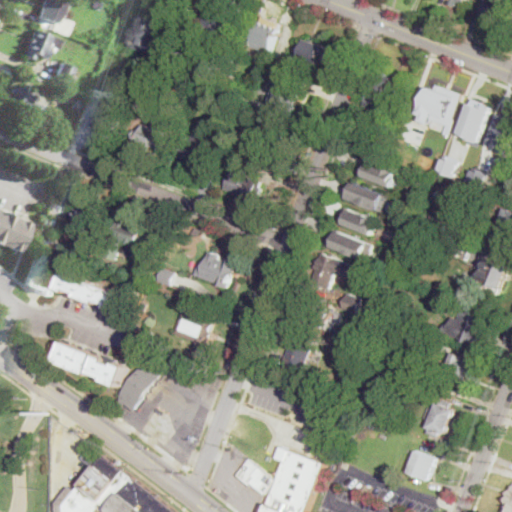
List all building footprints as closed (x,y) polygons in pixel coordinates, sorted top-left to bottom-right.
[(65,0),(57,23),(39,16),(45,0),(65,0)] [(215,0),(221,0),(239,7),(237,11),(241,13),(235,29),(238,30),(235,37),(230,35),(228,40),(210,33),(212,28),(204,25),(210,10),(208,9),(211,1),(214,2),(215,0)] [(511,0),(511,2),(511,21),(489,12),(491,8),(486,7),(488,0),(511,0)] [(169,23),(158,52),(144,47),(144,49),(133,45),(146,11),(167,20),(166,22),(169,23)] [(283,28),(272,56),(261,52),(262,49),(253,46),(263,20),(283,28)] [(60,41),(57,50),(53,49),(52,53),(48,52),(45,59),(34,55),(33,58),(23,54),(33,30),(60,41)] [(333,48),(328,62),(320,59),(318,64),(311,61),(309,66),(299,62),(301,57),(295,54),(300,41),(307,44),(309,39),(333,48)] [(282,63),(279,70),(270,66),(273,59),(282,63)] [(299,77),(287,72),(292,60),(304,66),(299,77)] [(71,78),(69,84),(52,78),(58,62),(72,68),(69,78),(71,78)] [(189,83),(174,78),(179,65),(193,71),(189,83)] [(409,77),(406,83),(413,85),(407,99),(402,97),(403,94),(385,86),(375,111),(363,106),(373,80),(379,83),(385,68),(409,77)] [(283,84),(302,91),(295,110),(293,110),(292,114),(280,110),(282,106),(270,101),(275,87),(281,90),(283,84)] [(465,94),(455,119),(468,123),(462,139),(431,127),(432,123),(424,120),(427,113),(423,111),(432,86),(438,88),(440,84),(465,94)] [(25,90),(24,93),(35,96),(33,102),(40,105),(36,117),(5,106),(8,97),(6,96),(7,92),(9,93),(11,85),(25,90)] [(258,113),(244,108),(248,97),(262,102),(258,113)] [(471,136),(469,142),(480,147),(496,105),(475,97),(462,132),(471,136)] [(125,110),(116,138),(106,135),(107,130),(102,129),(104,124),(93,121),(99,102),(125,110)] [(491,144),(511,152),(511,150),(511,111),(505,109),(491,144)] [(146,123),(155,127),(156,125),(173,131),(165,151),(134,139),(138,128),(143,130),(146,123)] [(286,133),(271,161),(256,152),(271,124),(286,133)] [(209,165),(195,160),(194,161),(182,157),(189,138),(215,148),(209,165)] [(395,186),(401,171),(373,159),(367,174),(395,186)] [(386,170),(374,201),(357,195),(359,190),(357,189),(364,170),(367,172),(370,164),(386,170)] [(490,186),(493,171),(476,166),(472,182),(490,186)] [(266,187),(261,201),(230,190),(237,170),(260,178),(258,184),(266,187)] [(429,183),(423,189),(417,183),(424,177),(429,183)] [(411,186),(405,197),(393,191),(398,179),(411,186)] [(393,195),(357,181),(351,197),(387,211),(393,195)] [(481,204),(475,210),(471,206),(476,200),(481,204)] [(84,207),(92,210),(93,207),(97,209),(96,211),(105,214),(99,233),(76,225),(78,219),(74,218),(77,208),(83,210),(84,207)] [(511,246),(500,242),(506,225),(503,224),(508,207),(511,208),(511,246)] [(377,232),(381,216),(351,208),(347,224),(377,232)] [(0,211),(27,222),(16,251),(0,244),(0,211)] [(365,217),(356,247),(343,243),(352,213),(365,217)] [(134,256),(119,250),(121,245),(113,242),(122,218),(145,227),(134,256)] [(438,227),(429,251),(417,247),(423,229),(424,229),(426,223),(438,227)] [(204,228),(202,236),(194,234),(197,226),(204,228)] [(335,246),(370,259),(376,242),(341,229),(335,246)] [(464,242),(459,256),(447,252),(452,238),(464,242)] [(222,258),(229,260),(230,257),(241,261),(231,287),(199,275),(201,266),(206,267),(212,250),(224,254),(222,258)] [(358,265),(354,275),(347,272),(346,276),(340,274),(334,290),(324,287),(323,289),(313,286),(325,253),(358,265)] [(65,265),(54,295),(25,284),(36,254),(65,265)] [(511,266),(502,294),(490,290),(493,282),(483,278),(491,256),(511,263),(511,266)] [(435,262),(432,271),(424,268),(427,260),(435,262)] [(174,286),(160,281),(165,268),(179,273),(174,286)] [(67,272),(61,288),(71,292),(72,289),(83,294),(82,297),(101,304),(102,302),(112,306),(112,308),(123,312),(129,295),(67,272)] [(367,300),(361,313),(346,307),(351,294),(367,300)] [(337,321),(333,331),(303,319),(311,300),(330,306),(326,317),(337,321)] [(464,310),(497,322),(492,335),(485,333),(480,346),(445,332),(448,323),(452,325),(455,317),(461,319),(464,310)] [(206,315),(204,318),(216,323),(206,346),(177,333),(187,311),(195,315),(197,311),(206,315)] [(304,370),(286,361),(301,328),(320,337),(304,370)] [(67,340),(59,360),(94,374),(95,371),(110,376),(109,379),(124,385),(131,365),(121,361),(120,364),(111,360),(111,358),(67,340)] [(421,360),(409,355),(414,343),(426,348),(421,360)] [(477,361),(471,377),(469,377),(465,387),(446,379),(456,352),(477,361)] [(167,370),(137,411),(122,400),(136,377),(152,359),(167,370)] [(363,367),(357,379),(346,374),(351,361),(363,367)] [(449,434),(442,431),(440,437),(428,432),(442,398),(454,403),(452,407),(459,410),(449,434)] [(310,511),(269,511),(288,462),(280,459),(284,446),(329,463),(310,511)] [(439,458),(430,479),(411,472),(419,450),(439,458)] [(98,459),(94,466),(83,457),(88,451),(98,459)] [(106,455),(178,511),(59,511),(59,503),(73,486),(78,491),(106,455)] [(279,480),(268,495),(254,483),(252,486),(240,476),(253,459),(279,480)]
